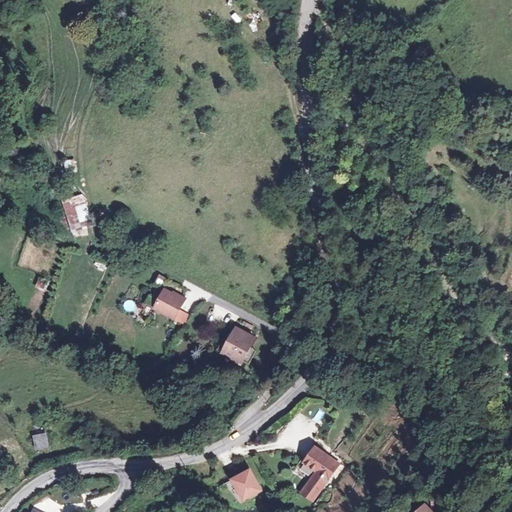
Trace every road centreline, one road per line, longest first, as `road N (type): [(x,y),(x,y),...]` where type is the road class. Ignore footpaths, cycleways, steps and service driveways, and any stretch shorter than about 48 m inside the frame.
road 1 (tertiary): [(131,465),(221,445),(303,385),(329,354),(338,305),(309,126),(311,0)]
road 2 (tertiary): [(8,511),(38,481),(131,465)]
